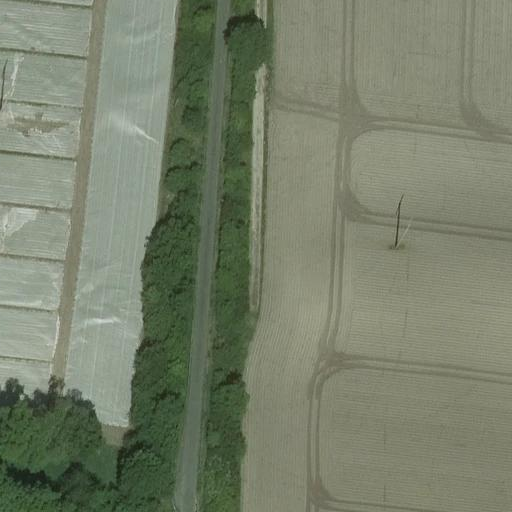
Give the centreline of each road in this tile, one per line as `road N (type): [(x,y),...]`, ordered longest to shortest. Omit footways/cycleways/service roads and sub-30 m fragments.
road 1 (unclassified): [(221,0),(184,511)]
road 2 (track): [(262,0),(254,314)]
